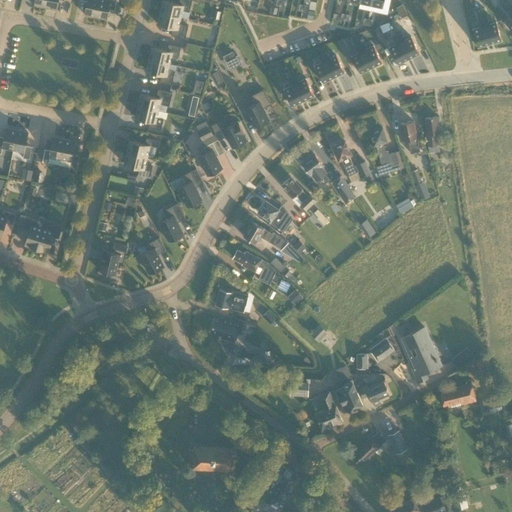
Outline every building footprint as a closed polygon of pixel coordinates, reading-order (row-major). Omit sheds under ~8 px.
[(46,0),(46,7),(57,9),(58,0),(46,0)] [(96,16),(99,0),(82,0),(88,1),(85,14),(96,16)] [(99,0),(96,16),(107,19),(110,5),(116,6),(116,0),(99,0)] [(189,12),(192,0),(179,0),(179,3),(164,0),(163,0),(161,12),(181,17),(182,10),(189,12)] [(408,14),(403,4),(396,7),(399,13),(401,17),(408,14)] [(271,6),(270,13),(276,14),(278,8),(271,6)] [(185,39),(188,25),(179,23),(181,17),(161,12),(158,24),(173,27),(171,35),(185,39)] [(487,16),(482,18),(490,43),(501,40),(496,22),(489,24),(487,16)] [(480,27),(473,29),(478,47),(490,43),(482,18),(478,19),(480,27)] [(380,26),(374,29),(380,41),(386,39),(383,32),(380,26)] [(396,35),(409,59),(419,54),(411,37),(404,40),(400,33),(396,35)] [(398,64),(409,59),(396,35),(392,37),(396,44),(389,47),(398,64)] [(343,38),(337,41),(341,50),(347,47),(343,38)] [(359,44),(371,68),(382,63),(373,45),(367,49),(363,42),(359,44)] [(178,58),(181,47),(169,44),(168,50),(153,46),(150,58),(170,63),(171,56),(178,58)] [(360,73),(371,68),(359,44),(355,46),(359,53),(352,56),(360,73)] [(321,53),(333,78),(344,72),(335,55),(329,59),(325,51),(321,53)] [(323,83),(333,78),(321,53),(317,55),(321,63),(314,66),(323,83)] [(225,61),(230,69),(242,63),(237,54),(225,61)] [(160,82),(172,85),(175,70),(168,68),(170,63),(150,58),(147,71),(162,74),(160,82)] [(291,77),(303,101),(314,96),(305,78),(298,82),(295,75),(291,77)] [(292,106),(303,101),(291,77),(287,79),(290,86),(284,89),(292,106)] [(169,106),(172,92),(158,89),(156,97),(141,93),(138,105),(158,110),(160,104),(169,106)] [(272,104),(264,89),(250,96),(253,104),(246,108),(256,127),(269,121),(263,108),(272,104)] [(191,104),(197,106),(199,96),(193,94),(191,104)] [(155,122),(158,110),(138,105),(135,117),(150,121),(149,127),(161,130),(162,124),(155,122)] [(441,132),(439,116),(425,118),(430,153),(440,152),(439,145),(437,133),(441,132)] [(219,140),(225,152),(219,140),(228,136),(234,148),(247,141),(243,133),(244,133),(239,122),(238,122),(237,121),(229,125),(226,118),(211,125),(218,139),(219,140)] [(196,125),(199,130),(208,125),(206,120),(196,125)] [(419,150),(414,121),(400,124),(403,141),(408,140),(410,152),(419,150)] [(198,131),(203,140),(213,135),(208,125),(199,130),(198,131)] [(13,150),(17,130),(6,128),(4,141),(0,140),(0,153),(1,154),(2,148),(13,150)] [(387,142),(383,128),(370,132),(374,146),(376,145),(383,165),(392,162),(393,166),(400,164),(396,152),(390,154),(388,150),(386,151),(384,143),(387,142)] [(17,130),(13,150),(24,152),(23,158),(29,159),(32,146),(26,145),(28,132),(17,130)] [(61,159),(64,139),(53,137),(51,150),(45,149),(42,161),(49,163),(50,157),(61,159)] [(127,152),(147,157),(150,145),(157,146),(158,140),(146,137),(145,143),(130,140),(127,152)] [(64,139),(61,159),(71,161),(69,173),(76,174),(79,156),(73,154),(75,141),(64,139)] [(216,156),(225,152),(219,140),(218,139),(204,146),(206,152),(199,156),(209,175),(222,169),(216,156)] [(355,166),(350,156),(352,155),(345,141),(333,147),(339,161),(342,159),(350,176),(353,182),(360,178),(357,172),(358,171),(361,177),(371,173),(365,160),(355,165),(356,166),(355,166)] [(146,163),(147,157),(127,152),(124,164),(139,167),(138,173),(150,176),(153,165),(146,163)] [(323,176),(327,173),(322,167),(324,166),(315,155),(302,164),(311,175),(312,175),(318,183),(320,183),(324,180),(324,178),(323,176)] [(22,178),(31,180),(33,170),(23,168),(22,178)] [(178,187),(188,206),(201,200),(195,187),(204,183),(196,168),(182,175),(186,183),(178,187)] [(411,171),(416,184),(422,182),(417,169),(411,171)] [(43,182),(45,172),(35,170),(33,181),(43,182)] [(331,182),(345,203),(356,196),(342,175),(331,182)] [(67,177),(60,176),(59,184),(66,185),(67,177)] [(303,201),(300,204),(306,210),(316,201),(310,195),(308,196),(302,189),(290,177),(282,185),(293,197),(296,194),(303,201)] [(35,195),(37,188),(31,186),(29,194),(35,195)] [(142,196),(144,188),(135,186),(133,194),(142,196)] [(430,196),(428,192),(419,195),(421,200),(430,196)] [(413,205),(409,197),(396,205),(400,212),(413,205)] [(270,222),(283,232),(289,223),(276,214),(279,210),(267,201),(259,213),(271,221),(270,222)] [(160,221),(170,241),(183,234),(177,222),(186,218),(178,203),(163,210),(167,217),(160,221)] [(145,214),(142,208),(136,212),(139,217),(145,214)] [(0,213),(0,236),(1,237),(6,222),(11,224),(15,212),(4,209),(2,214),(0,213)] [(322,213),(318,209),(314,212),(318,217),(322,213)] [(37,248),(43,227),(37,225),(38,219),(27,216),(23,227),(29,229),(25,244),(37,248)] [(362,229),(370,224),(369,221),(367,219),(359,224),(362,229)] [(255,243),(260,236),(268,241),(278,247),(283,239),(277,234),(273,232),(272,233),(264,229),(264,228),(253,221),(244,236),(255,243)] [(43,227),(37,248),(49,251),(53,236),(59,238),(62,227),(51,223),(49,228),(43,227)] [(373,225),(364,231),(367,236),(376,230),(373,225)] [(157,254),(166,250),(160,237),(145,245),(148,250),(140,254),(150,273),(164,266),(157,254)] [(306,246),(299,239),(293,245),(300,252),(306,246)] [(128,245),(114,242),(112,251),(105,249),(105,251),(104,250),(101,262),(102,262),(100,271),(114,274),(117,261),(123,263),(128,245)] [(238,249),(234,258),(243,262),(242,264),(255,271),(257,266),(263,269),(258,279),(269,284),(275,271),(267,262),(245,251),(244,253),(238,249)] [(288,277),(292,272),(287,267),(282,272),(288,277)] [(291,282),(282,278),(278,286),(287,290),(291,282)] [(295,289),(287,297),(295,304),(303,297),(295,289)] [(228,307),(244,312),(248,295),(232,291),(232,292),(221,290),(217,305),(228,308),(228,307)] [(276,318),(267,310),(262,315),(270,323),(276,318)] [(249,324),(251,318),(240,315),(239,321),(249,324)] [(219,337),(235,342),(238,332),(244,334),(247,325),(241,323),(240,325),(219,318),(218,322),(214,321),(211,331),(220,334),(219,337)] [(317,339),(325,330),(319,324),(310,333),(317,339)] [(409,330),(406,324),(397,327),(400,334),(409,330)] [(442,365),(425,327),(402,337),(415,367),(412,368),(419,382),(428,378),(426,372),(442,365)] [(394,349),(387,338),(371,349),(378,360),(394,349)] [(469,346),(453,356),(458,364),(474,354),(469,346)] [(260,355),(254,355),(253,365),(269,365),(270,350),(260,350),(260,355)] [(357,353),(357,368),(367,367),(367,353),(357,353)] [(487,353),(477,359),(482,369),(493,364),(487,353)] [(342,377),(353,372),(349,363),(337,368),(342,377)] [(363,404),(350,374),(335,381),(334,383),(346,412),(363,404)] [(290,395),(308,396),(309,381),(291,380),(290,395)] [(390,395),(384,380),(370,387),(368,383),(359,387),(363,397),(370,394),(374,406),(381,403),(380,399),(390,395)] [(476,401),(472,383),(451,388),(451,391),(441,394),(444,405),(448,404),(449,408),(476,401)] [(336,405),(330,391),(319,396),(325,409),(315,413),(322,430),(343,421),(337,404),(336,405)] [(510,399),(508,391),(482,397),(484,405),(510,399)] [(398,429),(388,434),(388,435),(396,452),(398,452),(404,449),(407,447),(398,429)] [(368,457),(381,445),(380,445),(386,439),(378,431),(372,436),(357,450),(358,451),(352,456),(354,458),(354,460),(356,461),(357,461),(360,464),(367,456),(368,457)] [(235,469),(236,448),(194,446),(193,467),(235,469)] [(280,510),(300,476),(278,463),(271,476),(266,473),(258,486),(264,489),(257,500),(266,506),(268,502),(280,510)] [(453,496),(463,493),(461,484),(451,486),(453,496)] [(418,498),(413,501),(413,500),(398,508),(399,511),(397,511),(419,511),(416,506),(433,497),(428,488),(416,494),(418,498)] [(456,510),(466,507),(465,500),(463,493),(453,496),(454,502),(456,510)] [(444,511),(447,510),(441,497),(422,507),(425,511),(444,511)]
